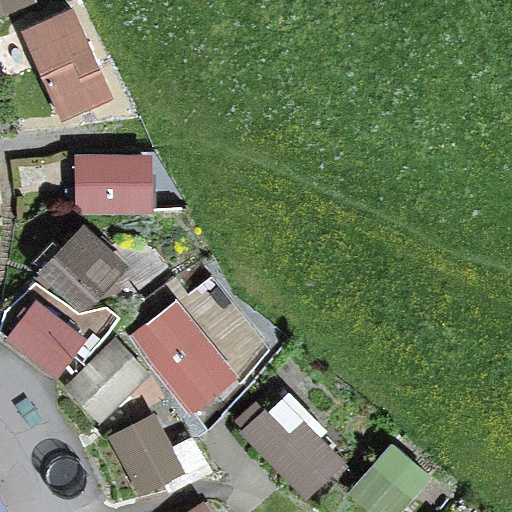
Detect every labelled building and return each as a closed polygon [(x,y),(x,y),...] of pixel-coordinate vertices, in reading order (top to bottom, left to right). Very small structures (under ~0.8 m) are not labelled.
[(0,0),(0,11),(28,0),(0,0)] [(71,7),(24,27),(63,117),(110,97),(71,7)] [(152,159),(78,156),(75,210),(149,213),(152,159)] [(89,231),(48,274),(88,312),(129,269),(89,231)] [(178,303),(131,342),(193,418),(241,379),(178,303)] [(84,339),(35,304),(5,346),(54,381),(84,339)] [(149,376),(112,343),(67,394),(104,427),(149,376)] [(336,458),(277,398),(243,431),(303,491),(336,458)] [(156,417),(114,436),(138,488),(180,469),(156,417)] [(404,432),(359,483),(392,511),(409,511),(447,470),(404,432)] [(11,511),(0,491),(0,511),(11,511)]
